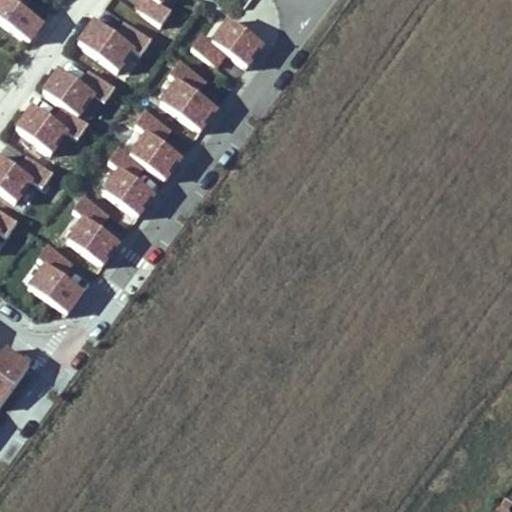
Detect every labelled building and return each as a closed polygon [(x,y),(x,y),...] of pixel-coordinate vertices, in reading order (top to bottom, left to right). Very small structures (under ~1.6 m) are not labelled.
[(22,13),(2,0),(0,0),(0,26),(29,46),(42,28),(22,13)] [(2,0),(22,13),(31,0),(2,0)] [(172,13),(161,6),(165,0),(139,0),(134,8),(161,28),(172,13)] [(212,41),(203,35),(191,52),(217,70),(228,54),(248,68),(265,45),(228,19),(212,41)] [(124,22),(116,34),(95,20),(78,45),(119,73),(135,51),(140,55),(150,40),(124,22)] [(216,110),(196,95),(206,81),(180,63),(170,77),(175,81),(160,103),(201,132),(216,110)] [(87,71),(79,83),(58,69),(41,94),(61,108),(82,123),(98,100),(103,104),(113,89),(87,71)] [(61,108),(52,121),(31,106),(14,131),(55,159),(71,137),(76,141),(87,126),(82,123),(61,108)] [(182,160),(161,146),(171,132),(145,113),(135,128),(140,132),(125,154),(145,168),(166,183),(182,160)] [(155,197),(135,183),(145,168),(125,154),(119,150),(109,164),(114,168),(98,190),(140,219),(155,197)] [(26,156),(17,168),(0,156),(0,192),(21,207),(36,185),(42,189),(52,174),(26,156)] [(119,244),(99,230),(109,215),(83,197),(73,211),(78,215),(62,237),(103,266),(119,244)] [(0,212),(0,235),(1,234),(6,238),(16,223),(0,212)] [(84,295),(64,280),(74,266),(48,247),(38,262),(43,266),(27,288),(69,317),(84,295)] [(7,349),(0,359),(0,407),(30,365),(7,349)]
